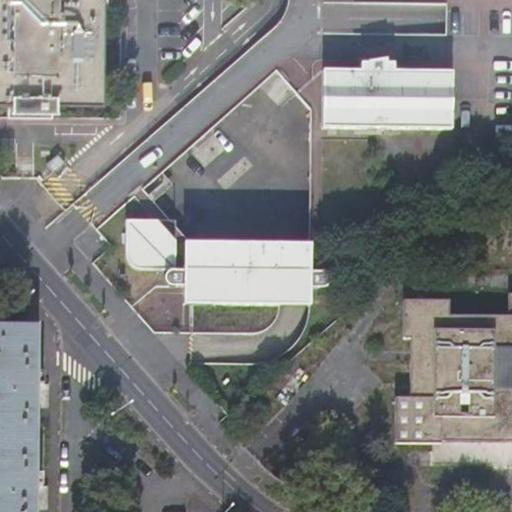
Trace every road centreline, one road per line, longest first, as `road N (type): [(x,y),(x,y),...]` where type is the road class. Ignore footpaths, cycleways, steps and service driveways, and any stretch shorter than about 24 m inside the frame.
road 1 (residential): [(99,348),(77,372),(78,511)]
road 2 (tertiary): [(99,348),(0,233)]
